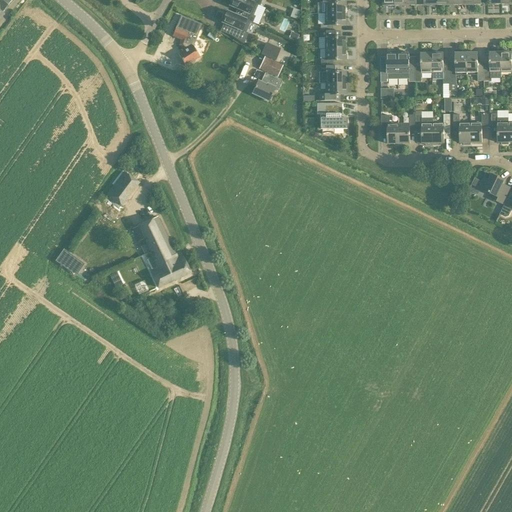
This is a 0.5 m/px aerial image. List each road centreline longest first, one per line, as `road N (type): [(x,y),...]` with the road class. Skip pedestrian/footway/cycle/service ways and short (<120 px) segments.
road 1 (tertiary): [(204,511),(228,432),(232,342),(124,67)]
road 2 (residential): [(511,167),(491,160),(381,161),(363,147),(361,34)]
road 3 (residential): [(361,34),(511,33)]
